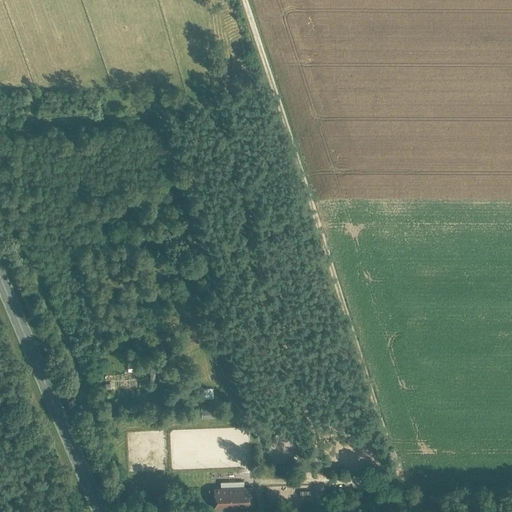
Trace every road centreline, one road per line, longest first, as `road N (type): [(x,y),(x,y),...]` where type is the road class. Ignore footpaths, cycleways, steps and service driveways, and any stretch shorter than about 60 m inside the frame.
road 1 (track): [(244,0),(397,482),(511,484)]
road 2 (primary): [(97,511),(0,280)]
